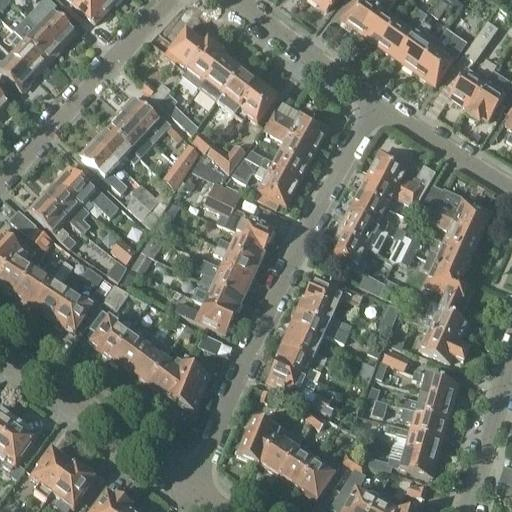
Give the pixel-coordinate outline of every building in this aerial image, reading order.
[(11,6),(4,0),(3,0),(0,3),(0,14),(1,16),(11,6)] [(94,28),(111,9),(100,0),(66,0),(66,1),(94,28)] [(100,0),(111,9),(119,0),(100,0)] [(308,0),(326,15),(337,0),(308,0)] [(351,0),(355,3),(341,24),(358,36),(365,27),(368,29),(375,20),(373,19),(386,0),(351,0)] [(365,27),(358,36),(378,50),(396,24),(386,18),(398,0),(386,0),(373,19),(375,20),(368,29),(365,27)] [(464,9),(450,0),(442,0),(440,4),(447,9),(458,17),(464,9)] [(45,1),(26,21),(35,29),(55,49),(60,53),(75,36),(52,15),(56,11),(45,1)] [(438,6),(428,21),(435,26),(445,11),(438,6)] [(396,24),(378,50),(397,64),(404,54),(401,53),(408,43),(410,44),(421,29),(422,27),(428,19),(432,14),(423,7),(406,32),(396,24)] [(498,9),(464,59),(474,66),(497,33),(495,32),(507,16),(498,9)] [(404,54),(397,64),(415,76),(438,45),(428,38),(431,33),(422,27),(421,29),(410,44),(408,43),(401,53),(404,54)] [(14,36),(47,67),(60,53),(55,49),(35,29),(28,36),(20,29),(14,36)] [(186,74),(187,74),(206,49),(205,48),(207,45),(204,48),(185,34),(166,59),(177,67),(174,71),(183,77),(186,74)] [(415,76),(415,77),(435,91),(465,47),(445,34),(439,44),(438,45),(415,76)] [(9,58),(34,81),(47,67),(14,36),(14,35),(7,42),(16,50),(9,58)] [(184,78),(182,81),(191,89),(199,94),(210,80),(208,79),(214,70),(217,72),(224,63),(218,58),(220,54),(207,45),(205,48),(206,49),(184,78)] [(0,77),(20,96),(34,81),(9,58),(2,66),(0,63),(0,77)] [(216,107),(222,101),(241,75),(225,63),(217,72),(214,71),(208,79),(210,80),(199,94),(216,107)] [(465,74),(449,100),(467,112),(464,116),(466,117),(476,101),(478,102),(486,88),(485,88),(486,87),(492,77),(496,71),(499,67),(494,65),(492,68),(485,64),(475,80),(465,74)] [(250,97),(257,87),(241,75),(222,101),(216,107),(234,121),(245,106),(246,107),(252,99),(250,97)] [(476,101),(466,117),(478,125),(480,120),(488,125),(505,99),(511,89),(492,77),(486,87),(485,88),(486,88),(478,102),(476,101)] [(149,99),(155,92),(147,85),(141,92),(149,99)] [(276,101),(257,87),(250,97),(252,99),(246,107),(245,106),(234,121),(241,126),(246,120),(256,127),(276,101)] [(159,109),(170,95),(165,91),(161,88),(151,100),(150,101),(159,109)] [(0,98),(0,116),(9,107),(0,98)] [(134,103),(120,118),(144,140),(153,148),(169,131),(158,121),(156,124),(134,103)] [(163,114),(175,125),(182,117),(170,107),(163,114)] [(188,123),(182,117),(175,125),(181,131),(188,123)] [(120,118),(107,132),(140,163),(144,158),(153,148),(144,140),(120,118)] [(274,118),(270,127),(296,141),(295,143),(305,149),(307,145),(317,151),(326,133),(299,118),(293,129),(274,118)] [(508,124),(503,132),(511,136),(505,147),(511,151),(511,122),(506,119),(505,122),(508,124)] [(270,127),(263,138),(280,147),(276,155),(306,172),(317,151),(307,145),(305,149),(295,143),(296,141),(270,127)] [(107,132),(93,146),(117,169),(125,160),(134,169),(140,163),(107,132)] [(192,147),(205,158),(215,145),(202,135),(192,147)] [(93,146),(80,161),(120,199),(127,192),(110,176),(117,169),(93,146)] [(187,148),(173,167),(185,177),(197,157),(187,148)] [(204,160),(193,179),(213,188),(217,189),(226,177),(228,179),(245,157),(234,150),(228,160),(214,149),(206,159),(205,160),(204,160)] [(252,155),(245,164),(275,180),(276,178),(286,184),(284,187),(294,193),(306,172),(276,155),(270,165),(252,155)] [(379,156),(368,177),(369,177),(370,176),(380,180),(378,184),(389,189),(390,187),(417,201),(420,203),(435,176),(423,169),(414,183),(405,179),(410,170),(379,156)] [(245,164),(231,181),(243,187),(244,188),(251,176),(263,183),(257,195),(285,210),(294,193),(284,187),(286,184),(276,178),(275,180),(245,164)] [(173,167),(162,181),(175,192),(185,177),(173,167)] [(69,173),(56,187),(80,209),(86,203),(108,223),(118,212),(95,191),(92,194),(69,173)] [(368,177),(358,196),(390,214),(397,202),(413,210),(413,209),(417,201),(390,187),(389,189),(378,184),(380,180),(370,176),(369,177),(368,177)] [(56,187),(43,201),(67,223),(80,236),(83,239),(84,238),(90,231),(82,224),(83,222),(88,217),(80,209),(56,187)] [(166,188),(154,201),(165,211),(175,196),(166,188)] [(213,188),(203,210),(221,217),(215,229),(232,237),(264,251),(273,232),(233,214),(240,200),(217,189),(213,188)] [(131,199),(126,212),(151,234),(165,211),(154,201),(141,189),(131,199)] [(431,192),(420,212),(434,218),(481,239),(491,217),(445,196),(444,198),(431,192)] [(348,217),(347,219),(357,224),(359,220),(369,226),(368,227),(384,236),(387,228),(383,226),(390,214),(358,196),(348,216),(348,217)] [(67,223),(43,201),(29,216),(69,253),(75,246),(59,231),(67,223)] [(420,212),(415,223),(445,237),(442,245),(444,246),(443,247),(471,260),(481,239),(434,218),(420,212)] [(17,215),(8,226),(26,242),(35,231),(17,215)] [(348,216),(337,236),(367,252),(377,257),(387,238),(384,236),(368,227),(369,226),(359,220),(357,224),(347,219),(348,217),(348,216)] [(35,231),(27,242),(44,256),(53,246),(35,231)] [(409,240),(405,238),(406,236),(397,231),(392,240),(401,245),(406,247),(409,240)] [(337,236),(326,258),(361,277),(366,267),(360,264),(367,252),(337,236)] [(219,243),(216,250),(256,269),(264,251),(232,237),(228,247),(219,243)] [(0,280),(2,279),(17,255),(0,238),(0,280)] [(406,247),(402,253),(414,259),(420,246),(409,240),(406,247)] [(152,242),(140,258),(152,266),(163,250),(152,242)] [(406,247),(401,245),(397,254),(401,256),(402,253),(406,247)] [(430,257),(426,264),(462,281),(471,260),(443,247),(444,246),(442,245),(436,260),(430,257)] [(216,250),(212,260),(221,264),(217,272),(248,287),(256,269),(216,250)] [(402,253),(401,256),(404,258),(401,264),(410,268),(414,259),(402,253)] [(0,280),(0,289),(14,299),(21,289),(34,270),(25,264),(27,261),(20,257),(17,254),(17,255),(2,279),(0,280)] [(140,259),(131,274),(143,282),(152,266),(140,259)] [(426,264),(422,274),(429,277),(424,289),(444,299),(439,310),(452,316),(456,307),(457,304),(460,305),(466,291),(459,287),(462,281),(426,264)] [(33,311),(52,324),(71,296),(60,289),(72,271),(63,265),(51,283),(33,311)] [(117,266),(107,279),(118,287),(126,272),(117,266)] [(51,283),(34,270),(21,289),(14,299),(16,300),(14,303),(24,310),(26,307),(33,311),(51,283)] [(88,272),(81,282),(95,292),(102,282),(88,272)] [(202,278),(199,285),(240,304),(248,287),(217,272),(212,283),(202,278)] [(365,278),(358,291),(379,300),(385,288),(365,278)] [(314,280),(305,299),(335,313),(336,313),(340,305),(358,312),(362,302),(314,280)] [(199,285),(191,302),(232,321),(240,304),(199,285)] [(114,290),(102,308),(116,317),(130,299),(119,293),(114,290)] [(83,305),(71,296),(52,324),(56,326),(54,329),(61,333),(63,331),(66,333),(67,330),(75,336),(85,321),(91,325),(101,310),(87,300),(83,305)] [(305,299),(298,317),(338,335),(345,338),(348,331),(331,324),(336,313),(335,313),(305,299)] [(178,307),(174,316),(224,339),(232,321),(191,302),(190,303),(200,308),(197,316),(178,307)] [(406,312),(402,322),(429,334),(429,333),(438,337),(437,338),(446,342),(447,340),(458,345),(467,326),(451,319),(452,316),(439,310),(430,306),(424,320),(406,312)] [(399,314),(388,309),(378,331),(388,336),(399,314)] [(102,316),(89,334),(97,339),(92,346),(91,346),(90,347),(97,352),(96,353),(109,363),(127,336),(116,328),(117,327),(110,321),(102,316)] [(298,317),(290,334),(321,348),(324,341),(344,349),(348,340),(345,338),(338,335),(298,317)] [(167,318),(158,332),(166,337),(174,324),(167,318)] [(186,329),(179,341),(186,345),(194,334),(186,329)] [(396,333),(388,350),(400,356),(404,347),(400,346),(405,337),(396,333)] [(429,334),(419,356),(447,369),(451,360),(462,365),(469,350),(458,345),(447,340),(446,342),(437,338),(438,337),(429,333),(429,334)] [(127,336),(109,363),(128,376),(144,353),(152,340),(144,334),(143,335),(138,344),(127,336)] [(290,334),(282,351),(322,369),(324,366),(326,361),(317,357),(321,348),(290,334)] [(144,353),(128,376),(146,389),(164,363),(170,355),(171,354),(160,346),(152,340),(144,353)] [(198,351),(217,359),(221,347),(203,340),(198,351)] [(382,352),(372,349),(369,356),(378,360),(382,352)] [(282,351),(274,369),(316,387),(323,370),(322,369),(282,351)] [(410,363),(387,353),(375,384),(383,386),(390,365),(406,373),(410,363)] [(164,363),(146,389),(164,402),(163,404),(166,405),(170,396),(185,374),(187,371),(188,370),(193,361),(185,357),(185,358),(182,363),(180,367),(176,364),(172,369),(164,363)] [(377,370),(365,365),(357,385),(368,390),(377,370)] [(274,369),(266,387),(312,408),(310,411),(325,418),(331,404),(313,397),(317,388),(316,387),(274,369)] [(324,370),(320,378),(332,384),(336,375),(324,370)] [(170,396),(166,405),(194,416),(208,379),(187,371),(185,374),(170,396)] [(422,388),(419,397),(450,406),(456,387),(414,376),(411,385),(422,388)] [(368,402),(377,405),(381,392),(373,389),(368,402)] [(271,398),(264,395),(259,404),(267,408),(271,398)] [(445,425),(450,406),(419,397),(417,405),(402,401),(399,411),(403,413),(445,425)] [(389,409),(377,405),(368,402),(364,414),(373,416),(372,420),(385,423),(389,409)] [(411,424),(408,434),(440,444),(445,425),(403,413),(401,421),(411,424)] [(302,423),(309,428),(316,419),(308,414),(302,423)] [(0,446),(14,426),(12,424),(13,421),(5,416),(4,418),(0,416),(0,446)] [(323,424),(316,419),(309,428),(317,433),(323,424)] [(243,445),(237,460),(258,470),(259,468),(260,469),(259,468),(277,440),(279,437),(279,435),(277,434),(251,424),(246,437),(247,438),(244,445),(243,445)] [(17,428),(14,426),(0,446),(0,459),(5,463),(2,468),(11,475),(33,443),(27,438),(28,436),(25,434),(25,430),(20,427),(17,428)] [(393,451),(404,454),(435,463),(440,444),(408,434),(388,428),(385,436),(396,439),(393,451)] [(277,440),(259,468),(260,469),(276,479),(295,452),(298,447),(299,446),(281,433),(280,434),(279,435),(279,437),(277,440)] [(295,452),(276,479),(278,480),(296,492),(296,493),(314,465),(296,453),(295,452)] [(48,502),(74,467),(73,466),(72,469),(70,467),(69,468),(68,468),(69,463),(63,459),(60,461),(51,454),(31,482),(40,489),(35,496),(46,505),(48,502)] [(435,463),(404,454),(401,465),(389,462),(388,466),(370,461),(367,470),(391,476),(392,472),(430,482),(435,463)] [(314,465),(296,493),(316,506),(327,489),(333,494),(342,481),(335,476),(339,470),(320,457),(314,465)] [(347,459),(342,469),(351,474),(357,465),(347,459)] [(357,465),(351,474),(353,475),(361,480),(362,478),(366,471),(357,465)] [(73,511),(95,482),(74,467),(48,502),(57,508),(54,511),(73,511)] [(353,475),(345,488),(345,489),(358,495),(366,480),(362,478),(361,480),(353,475)] [(395,497),(403,501),(408,490),(400,486),(395,497)] [(340,498),(332,511),(371,511),(376,504),(358,495),(345,489),(340,498)] [(424,503),(426,494),(419,491),(416,501),(424,503)] [(95,511),(126,511),(129,509),(116,500),(113,504),(106,498),(95,511)] [(376,504),(371,511),(396,511),(401,506),(391,500),(387,509),(376,504)]
